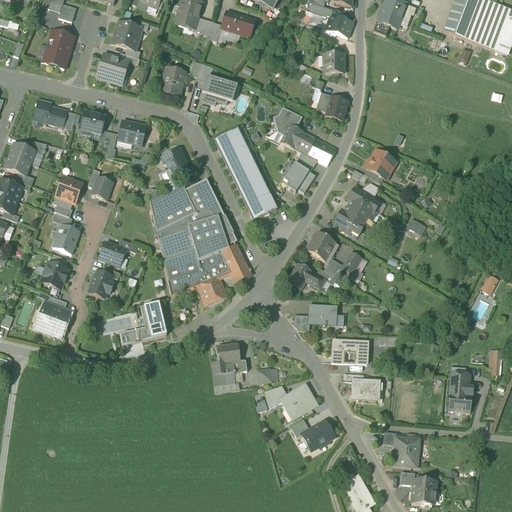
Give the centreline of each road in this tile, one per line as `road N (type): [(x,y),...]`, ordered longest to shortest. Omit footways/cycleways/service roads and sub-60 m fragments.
road 1 (residential): [(364,0),(350,137),(265,279)]
road 2 (residential): [(73,91),(166,110),(191,129),(265,279)]
road 3 (residential): [(217,329),(107,370),(61,361)]
road 4 (residential): [(61,361),(83,311),(76,284),(94,236),(93,212)]
road 5 (residential): [(490,439),(347,425)]
road 6 (residential): [(17,349),(0,482)]
